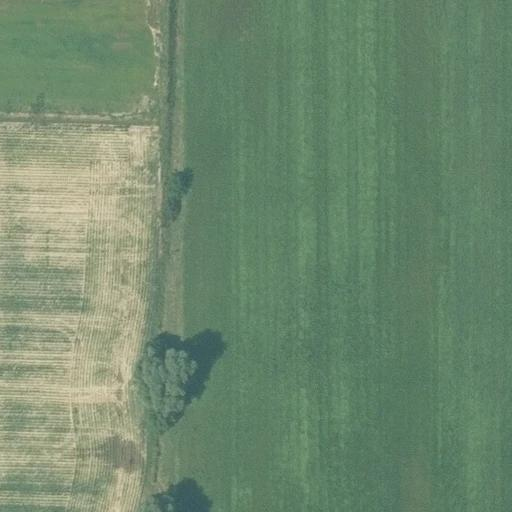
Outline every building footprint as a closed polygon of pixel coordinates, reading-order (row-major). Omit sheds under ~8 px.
[(320,243),(320,278),(320,274),(320,272),(324,272),(346,272),(348,272),(348,274),(348,279),(349,244),(350,244),(350,241),(350,237),(350,233),(320,233),(320,239),(320,241),(320,243)] [(230,238),(230,246),(244,247),(244,239),(230,238)] [(244,263),(243,271),(243,274),(243,276),(262,277),(263,239),(244,239),(244,247),(244,255),(244,263)] [(263,239),(262,277),(275,277),(276,277),(277,240),(263,239)] [(277,240),(276,277),(277,277),(277,279),(278,279),(278,277),(290,277),(290,279),(291,279),(291,277),(292,240),(277,240)] [(292,240),(291,277),(305,278),(306,240),(292,240)] [(306,240),(305,278),(320,278),(320,243),(320,241),(319,241),(306,240)] [(349,244),(348,279),(363,279),(364,242),(350,241),(350,244),(349,244)] [(364,242),(363,279),(363,281),(364,281),(364,279),(376,279),(376,281),(377,281),(377,279),(378,242),(375,242),(364,242)] [(378,242),(377,279),(379,279),(392,280),(393,242),(378,242)] [(393,242),(392,280),(406,280),(407,243),(393,242)] [(407,243),(406,280),(425,281),(426,243),(407,243)] [(230,246),(229,254),(244,255),(244,247),(230,246)] [(229,254),(229,262),(244,263),(244,255),(229,254)] [(229,262),(229,270),(233,270),(243,271),(244,263),(229,262)] [(212,291),(212,310),(249,311),(250,292),(245,292),(212,291)] [(212,310),(211,325),(249,325),(249,311),(212,310)] [(211,325),(211,339),(249,340),(249,339),(250,339),(250,338),(249,338),(249,327),(251,327),(251,326),(249,326),(249,325),(211,325)] [(211,339),(211,353),(248,354),(249,340),(211,339)] [(210,367),(212,367),(212,368),(248,369),(248,354),(211,353),(210,367)] [(300,462),(299,480),(309,480),(308,505),(425,508),(426,471),(423,471),(423,456),(426,456),(428,364),(414,364),(414,358),(385,357),(383,454),(383,464),(382,464),(300,462)] [(202,367),(202,397),(210,397),(212,397),(247,397),(243,397),(241,397),(241,396),(242,373),(242,369),(243,369),(248,369),(212,368),(212,367),(210,367),(202,367)] [(210,397),(209,411),(247,412),(247,411),(247,397),(212,397),(210,397)] [(209,411),(209,425),(246,426),(248,426),(248,425),(246,425),(247,413),(249,413),(249,412),(247,412),(209,411)] [(209,425),(209,440),(246,441),(246,426),(209,425)] [(209,440),(208,454),(246,455),(246,441),(209,440)] [(208,463),(208,473),(241,473),(245,474),(246,455),(208,454),(208,463)]
